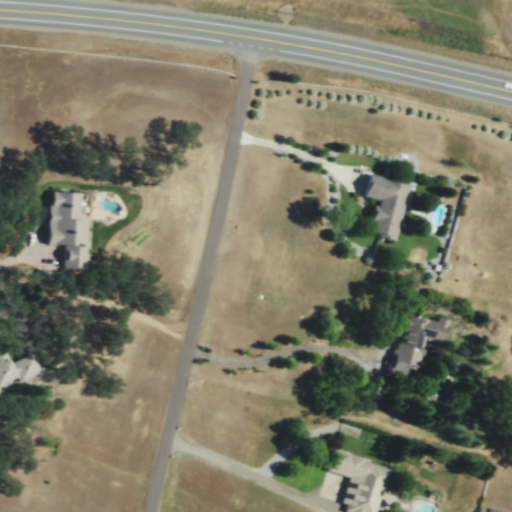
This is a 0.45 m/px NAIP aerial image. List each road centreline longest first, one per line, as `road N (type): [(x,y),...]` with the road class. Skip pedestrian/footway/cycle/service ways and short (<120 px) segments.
road 1 (primary): [(0,11),(255,39),(511,89)]
road 2 (residential): [(255,39),(158,511)]
